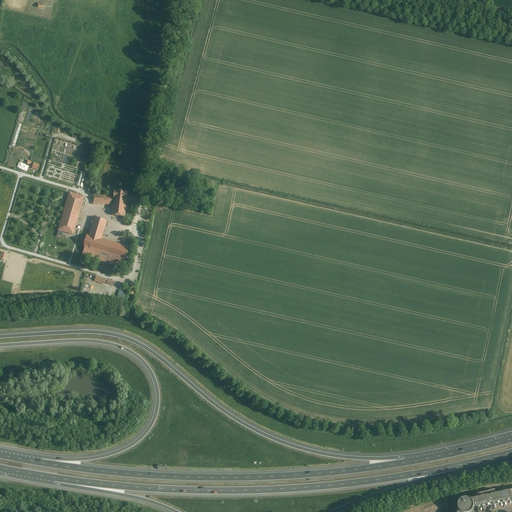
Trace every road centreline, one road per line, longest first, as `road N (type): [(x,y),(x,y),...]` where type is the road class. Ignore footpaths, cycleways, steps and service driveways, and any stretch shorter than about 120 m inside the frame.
road 1 (motorway): [(407,462),(323,454),(269,437),(125,337),(0,336)]
road 2 (motorway): [(53,478),(166,489),(296,488),(457,466)]
road 3 (motorway): [(407,462),(213,478),(41,462)]
road 4 (motorway): [(0,345),(112,344),(134,354),(154,380),(154,417),(132,444),(41,462)]
road 5 (unclassified): [(511,32),(371,0)]
road 6 (motorway): [(332,511),(457,466)]
road 7 (motorway): [(53,478),(176,511)]
road 8 (unknown): [(18,174),(140,195)]
